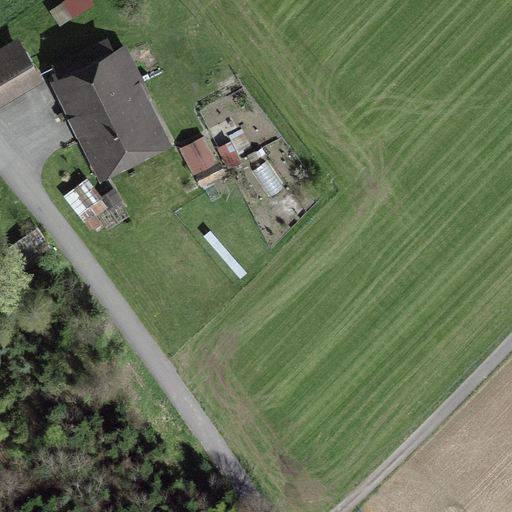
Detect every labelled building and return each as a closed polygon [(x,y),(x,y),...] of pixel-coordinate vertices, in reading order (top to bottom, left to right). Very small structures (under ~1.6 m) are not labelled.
[(61,19),(89,0),(60,0),(52,6),(61,19)] [(33,46),(0,63),(0,102),(3,108),(52,82),(33,46)] [(136,52),(60,84),(102,181),(177,149),(136,52)] [(194,171),(220,158),(205,131),(180,144),(194,171)] [(131,212),(117,183),(100,191),(92,174),(67,186),(89,232),(131,212)]
